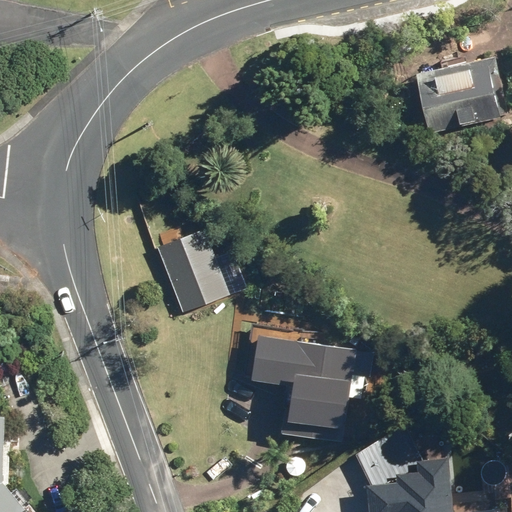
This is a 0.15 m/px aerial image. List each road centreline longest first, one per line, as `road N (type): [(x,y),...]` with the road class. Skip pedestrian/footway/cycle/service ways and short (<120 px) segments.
road 1 (residential): [(278,0),(168,40),(135,66),(86,126),(68,174),(67,206)]
road 2 (residential): [(67,206),(74,275),(157,511)]
